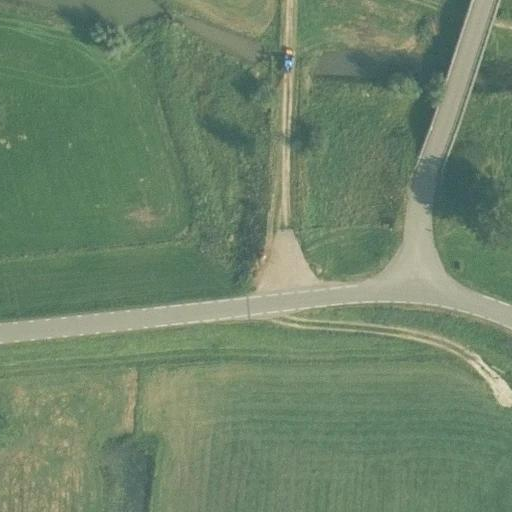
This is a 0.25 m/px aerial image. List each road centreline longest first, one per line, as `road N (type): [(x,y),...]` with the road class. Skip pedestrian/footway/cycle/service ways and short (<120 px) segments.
road 1 (unclassified): [(0,332),(408,283)]
road 2 (track): [(289,0),(289,300)]
road 3 (unclassified): [(408,283),(427,163),(481,0)]
